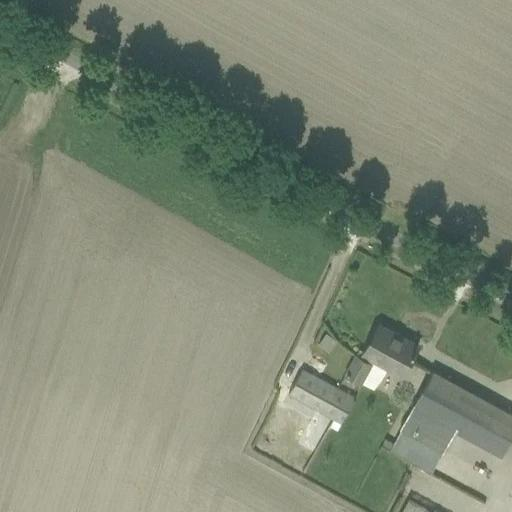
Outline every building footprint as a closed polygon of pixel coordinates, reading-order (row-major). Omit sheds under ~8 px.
[(379,380),(388,367),(402,375),(418,346),(378,325),(360,359),(355,356),(345,375),(361,383),(362,382),(373,388),(379,380)] [(319,345),(328,351),(335,341),(326,335),(319,345)] [(302,369),(288,394),(333,419),(340,423),(354,398),(302,369)] [(511,415),(431,371),(412,406),(400,428),(443,451),(455,429),(502,455),(511,437),(511,415)] [(262,436),(284,446),(299,413),(277,403),(262,436)] [(333,419),(329,427),(336,430),(340,423),(333,419)] [(429,511),(407,500),(400,511),(429,511)]
